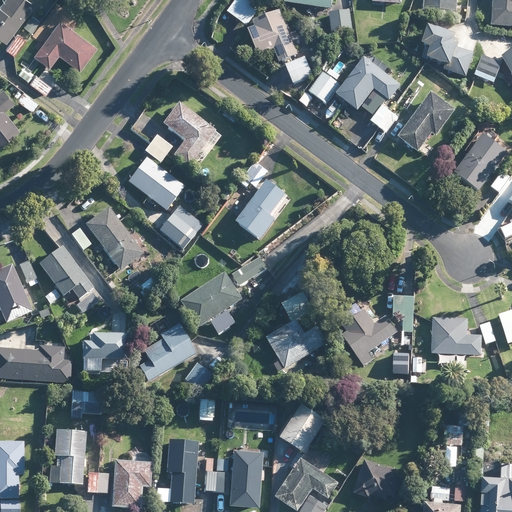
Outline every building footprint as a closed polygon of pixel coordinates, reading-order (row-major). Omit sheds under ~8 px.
[(13,32),(34,4),(29,0),(2,0),(0,4),(0,37),(6,42),(13,32)] [(262,11),(249,0),(245,0),(232,15),(247,28),(262,11)] [(333,9),(333,0),(286,0),(286,3),(307,6),(333,9)] [(458,13),(458,0),(425,0),(424,10),(458,13)] [(511,0),(494,0),(493,26),(511,27),(511,0)] [(300,55),(290,32),(281,10),(254,21),(257,27),(249,30),(260,56),(266,54),(275,50),(280,62),(281,63),(300,55)] [(331,22),(333,34),(353,31),(350,10),(330,14),(331,22)] [(35,56),(49,67),(59,54),(80,69),(97,46),(60,18),(33,55),(35,56)] [(455,36),(427,31),(424,49),(430,50),(428,63),(447,67),(446,74),(468,78),(472,54),(458,51),(460,44),(453,43),(455,36)] [(14,55),(26,40),(17,33),(15,36),(6,48),(14,55)] [(511,56),(503,62),(511,75),(511,56)] [(287,65),(295,84),(314,76),(306,57),(305,58),(287,65)] [(414,57),(409,64),(420,72),(425,66),(414,57)] [(384,96),(387,99),(390,101),(402,85),(366,58),(338,96),(353,107),(359,111),(375,90),(384,96)] [(501,66),(483,60),(476,78),(494,85),(501,66)] [(326,104),(341,85),(326,73),(311,92),(314,95),(324,102),(326,104)] [(44,79),(41,77),(36,74),(29,83),(30,84),(45,95),(52,85),(44,79)] [(7,112),(5,109),(15,101),(4,87),(0,89),(0,144),(20,129),(7,112)] [(40,102),(27,93),(23,90),(18,98),(17,100),(33,111),(38,104),(39,103),(40,102)] [(408,126),(400,137),(420,152),(433,134),(438,137),(457,110),(433,92),(408,126)] [(173,156),(188,167),(195,157),(201,162),(221,136),(215,131),(215,130),(178,102),(162,124),(165,126),(185,141),(177,151),(173,156)] [(387,133),(398,119),(399,118),(383,105),(371,121),(379,127),(380,128),(387,133)] [(156,135),(139,122),(132,131),(148,144),(156,135)] [(499,167),(507,155),(509,153),(485,134),(470,155),(456,173),(480,191),(488,182),(499,167)] [(149,155),(160,163),(168,153),(171,155),(176,150),(157,135),(151,143),(150,144),(144,151),(149,155)] [(185,187),(167,174),(146,158),(130,180),(128,183),(166,211),(185,187)] [(265,169),(257,163),(256,162),(244,179),(252,185),(265,169)] [(500,194),(511,178),(503,171),(491,188),(499,193),(500,194)] [(211,182),(220,189),(227,180),(218,173),(211,182)] [(230,179),(224,188),(230,192),(236,184),(230,179)] [(287,195),(274,186),(267,181),(249,206),(237,222),(262,241),(277,220),(271,216),(287,195)] [(385,215),(366,199),(360,207),(379,222),(385,215)] [(103,249),(120,272),(144,254),(108,207),(86,223),(85,225),(103,249)] [(82,251),(90,245),(79,230),(73,235),(71,236),(82,251)] [(192,244),(181,235),(178,232),(172,239),(186,251),(192,244)] [(79,300),(93,289),(62,247),(59,249),(39,264),(56,288),(47,296),(52,303),(62,296),(63,297),(72,290),(79,300)] [(269,270),(263,260),(262,258),(233,276),(241,287),(269,270)] [(338,263),(335,259),(331,260),(329,264),(332,268),(337,267),(338,263)] [(19,265),(27,283),(37,279),(28,261),(19,265)] [(33,311),(22,288),(12,265),(0,270),(0,310),(6,324),(31,312),(33,311)] [(238,290),(230,278),(227,274),(183,302),(199,329),(213,320),(231,309),(244,300),(238,290)] [(159,288),(153,279),(140,288),(146,297),(159,288)] [(301,290),(297,283),(281,294),(285,301),(301,290)] [(293,323),(315,310),(304,292),(283,304),(293,323)] [(415,298),(412,298),(395,297),(395,305),(394,312),(394,316),(399,316),(405,317),(404,332),(412,333),(413,333),(415,298)] [(395,327),(387,316),(376,325),(366,311),(347,325),(339,330),(361,360),(383,344),(399,332),(395,327)] [(509,344),(511,343),(511,311),(503,314),(500,315),(509,344)] [(474,336),(469,335),(469,320),(434,318),(432,354),(448,355),(475,356),(482,356),(483,336),(480,336),(474,336)] [(286,369),(315,352),(329,344),(319,326),(307,334),(298,320),(268,339),(279,356),(286,369)] [(481,326),(483,335),(486,345),(497,342),(491,323),(481,326)] [(149,384),(196,355),(177,325),(159,335),(162,340),(143,351),(149,361),(139,367),(149,384)] [(82,360),(126,361),(127,335),(92,334),(92,343),(82,342),(82,360)] [(0,378),(70,384),(72,362),(65,361),(66,349),(42,347),(41,353),(0,350),(0,378)] [(396,357),(396,373),(411,374),(412,357),(396,357)] [(426,374),(426,360),(415,360),(415,374),(426,374)] [(202,362),(185,379),(199,393),(216,376),(202,362)] [(315,367),(321,375),(329,370),(323,362),(315,367)] [(81,414),(101,415),(102,394),(73,393),(72,418),(81,418),(81,414)] [(200,400),(198,422),(213,423),(214,400),(200,400)] [(313,443),(327,421),(303,406),(282,439),(306,454),(311,446),(313,443)] [(446,445),(463,446),(463,440),(469,441),(469,434),(470,434),(470,432),(472,432),(472,427),(447,426),(446,445)] [(83,473),(86,432),(55,431),(54,457),(57,457),(56,468),(60,468),(59,484),(69,485),(83,486),(83,473)] [(196,472),(198,442),(169,440),(166,473),(171,474),(171,479),(170,490),(157,489),(157,490),(154,489),(153,489),(152,501),(156,501),(156,502),(181,504),(194,505),(196,474),(196,472)] [(0,499),(18,499),(19,475),(24,475),(24,442),(0,442),(0,499)] [(312,456),(316,451),(311,448),(308,453),(312,456)] [(233,451),(229,508),(259,510),(263,453),(233,451)] [(405,474),(392,469),(368,461),(369,458),(363,456),(362,461),(365,462),(354,493),(371,499),(372,496),(378,498),(388,502),(390,497),(395,499),(405,474)] [(316,466),(319,466),(322,463),(322,460),(319,457),(316,457),(313,460),(313,463),(316,466)] [(340,484),(323,473),(302,459),(295,470),(282,490),(277,498),(279,500),(298,511),(299,511),(314,490),(329,500),(340,484)] [(151,463),(133,462),(115,461),(114,480),(112,508),(141,510),(142,488),(151,489),(152,463),(151,463)] [(205,492),(224,494),(226,474),(206,472),(205,492)] [(108,474),(98,474),(88,473),(87,493),(107,494),(108,480),(108,474)] [(511,511),(511,474),(511,480),(483,478),(481,511),(511,511)] [(455,479),(428,476),(425,501),(453,504),(455,479)] [(326,511),(329,507),(311,496),(301,511),(326,511)] [(18,511),(19,502),(1,501),(0,511),(18,511)]
